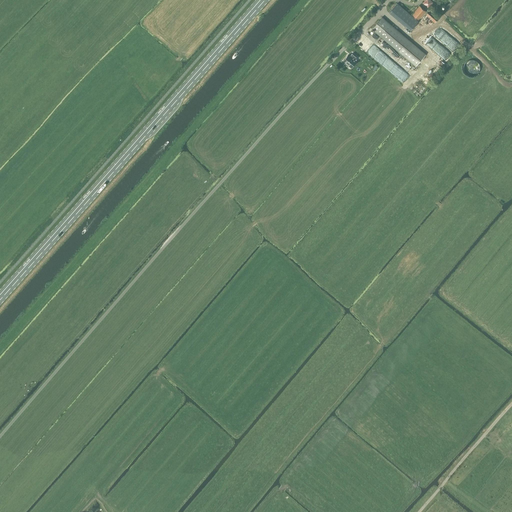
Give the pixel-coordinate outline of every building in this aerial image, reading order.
[(411,30),(419,21),(397,3),(390,12),(411,30)] [(419,20),(426,11),(420,5),(412,14),(419,20)] [(415,67),(426,54),(382,17),(372,29),(415,67)] [(465,28),(470,32),(473,28),(469,24),(465,28)] [(357,57),(353,54),(351,56),(349,54),(343,60),(346,63),(345,63),(348,66),(349,65),(352,67),(357,62),(355,60),(357,57)]
